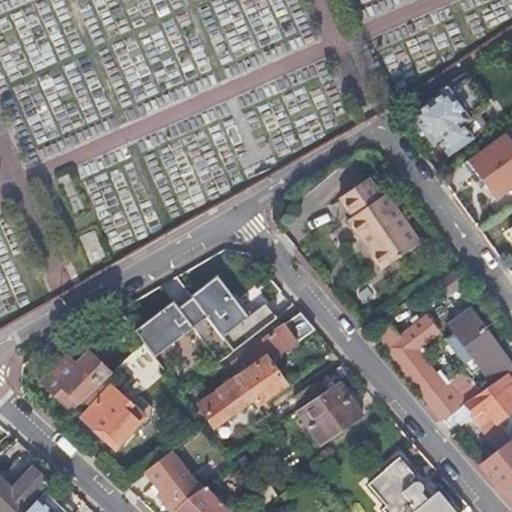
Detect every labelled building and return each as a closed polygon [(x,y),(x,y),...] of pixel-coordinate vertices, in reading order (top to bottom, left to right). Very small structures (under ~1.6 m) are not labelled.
[(467,70),(462,73),(465,78),(468,75),(469,76),(467,78),(484,102),(486,101),(487,102),(484,104),(487,109),(492,106),(467,70)] [(462,73),(437,90),(439,94),(411,114),(434,144),(438,141),(447,154),(487,126),(477,113),(484,108),(485,109),(487,109),(484,104),(487,102),(486,101),(484,102),(467,78),(469,76),(468,75),(465,78),(462,73)] [(477,113),(487,126),(495,120),(487,109),(485,109),(484,108),(477,113)] [(443,157),(447,154),(438,141),(434,144),(443,157)] [(481,148),(462,162),(470,173),(460,180),(482,211),(511,191),(481,148)] [(366,181),(336,201),(350,219),(345,222),(380,272),(417,246),(383,196),(378,199),(366,181)] [(511,223),(502,231),(511,244),(511,223)] [(443,293),(429,303),(439,319),(453,308),(443,293)] [(214,299),(161,339),(182,368),(236,327),(214,299)] [(124,304),(110,312),(128,334),(140,324),(124,304)] [(442,420),(482,392),(468,375),(480,366),(494,383),(506,375),(510,372),(465,311),(446,326),(453,333),(444,340),(464,369),(444,383),(418,354),(440,336),(427,320),(400,342),(394,335),(381,345),(426,400),(442,420)] [(181,402),(191,416),(198,411),(210,426),(247,398),(254,407),(281,386),(265,364),(309,332),(293,316),(241,354),(241,357),(229,366),(237,375),(211,394),(204,385),(181,402)] [(156,344),(143,354),(174,393),(186,384),(156,344)] [(87,353),(75,366),(91,380),(70,403),(74,407),(82,399),(102,379),(109,373),(87,353)] [(65,357),(42,383),(67,405),(70,403),(91,380),(75,366),(65,357)] [(494,383),(482,392),(442,420),(452,432),(472,417),(499,450),(511,441),(496,422),(511,409),(511,382),(506,375),(494,383)] [(90,407),(81,417),(114,447),(137,422),(143,416),(130,405),(110,385),(109,386),(102,379),(82,399),(90,407)] [(300,406),(293,411),(318,447),(361,417),(337,381),(322,392),(300,406)] [(293,396),(300,406),(322,392),(315,382),(293,396)] [(114,447),(81,417),(76,422),(108,452),(114,447)] [(511,441),(499,450),(479,465),(499,490),(511,502),(511,441)] [(197,488),(165,451),(144,469),(154,479),(163,488),(158,493),(174,509),(197,488)] [(451,511),(435,493),(426,500),(420,493),(421,491),(421,489),(420,487),(418,486),(416,486),(414,487),(409,481),(413,478),(397,460),(368,483),(386,504),(381,508),(384,511),(451,511)] [(251,511),(263,505),(232,465),(220,473),(245,504),(242,506),(246,511),(251,511)] [(0,511),(24,511),(42,493),(47,487),(27,469),(6,492),(0,486),(0,511)] [(163,488),(154,479),(149,484),(158,493),(163,488)] [(219,511),(223,509),(200,486),(197,488),(174,509),(176,511),(219,511)] [(62,511),(42,493),(24,511),(62,511)]
